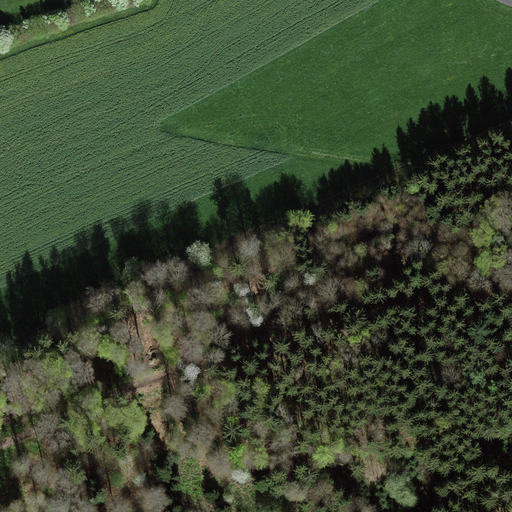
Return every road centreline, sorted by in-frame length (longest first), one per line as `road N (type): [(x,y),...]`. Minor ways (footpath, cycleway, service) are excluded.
road 1 (track): [(511,120),(0,339)]
road 2 (track): [(0,448),(159,378),(326,325),(511,292)]
